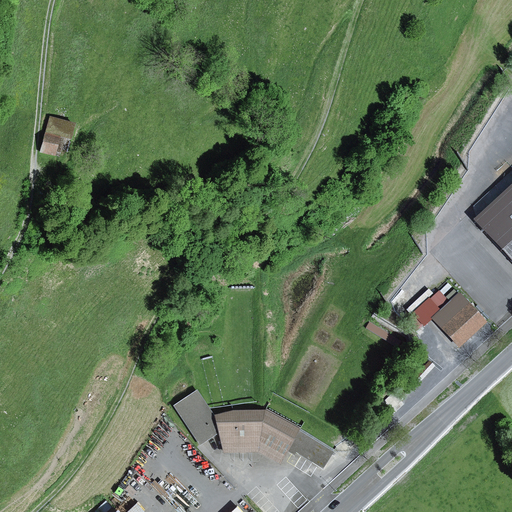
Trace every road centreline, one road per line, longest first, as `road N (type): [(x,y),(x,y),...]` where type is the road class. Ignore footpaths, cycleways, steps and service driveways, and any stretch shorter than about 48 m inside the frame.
road 1 (track): [(36,511),(91,448),(161,309),(288,193),(321,128),(362,0)]
road 2 (track): [(357,9),(332,33),(297,119),(269,148),(247,32),(249,0)]
road 3 (track): [(52,0),(30,199),(0,272)]
road 4 (primary): [(339,511),(511,353)]
